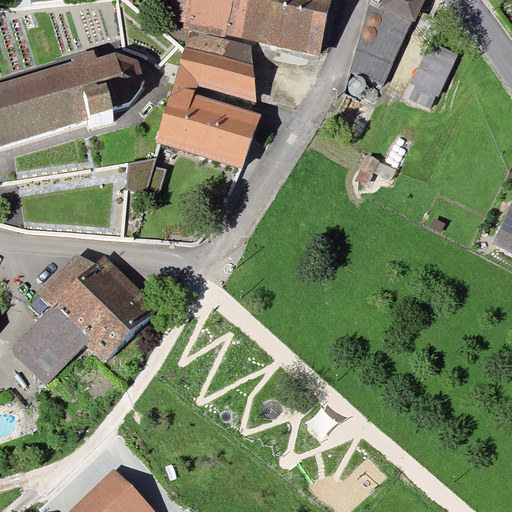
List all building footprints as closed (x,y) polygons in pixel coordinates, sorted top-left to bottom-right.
[(63,0),(12,0),(15,9),(63,4),(63,0)] [(170,0),(166,36),(186,41),(188,41),(190,27),(317,57),(329,0),(170,0)] [(386,0),(382,10),(410,23),(419,5),(408,0),(386,0)] [(244,57),(188,41),(157,149),(235,175),(240,177),(256,133),(233,127),(235,121),(190,108),(195,91),(253,107),(250,77),(241,75),(245,61),(244,57)] [(407,101),(428,111),(452,59),(432,49),(407,101)] [(71,70),(0,91),(0,150),(86,126),(88,131),(111,125),(108,113),(127,108),(140,90),(134,71),(114,63),(95,68),(92,59),(70,65),(71,70)] [(363,93),(364,90),(363,87),(361,84),(358,82),(355,81),(352,82),(349,84),(347,87),(346,90),(347,93),(349,96),(352,98),(355,99),(358,98),(361,96),(363,93)] [(361,171),(355,181),(364,185),(375,164),(366,160),(361,171)] [(129,168),(128,191),(157,199),(164,173),(153,171),(156,163),(129,168)] [(511,207),(492,246),(511,256),(511,207)] [(93,270),(76,261),(29,307),(44,322),(16,350),(44,379),(82,342),(104,364),(151,318),(98,265),(93,270)] [(142,511),(113,481),(80,511),(142,511)]
